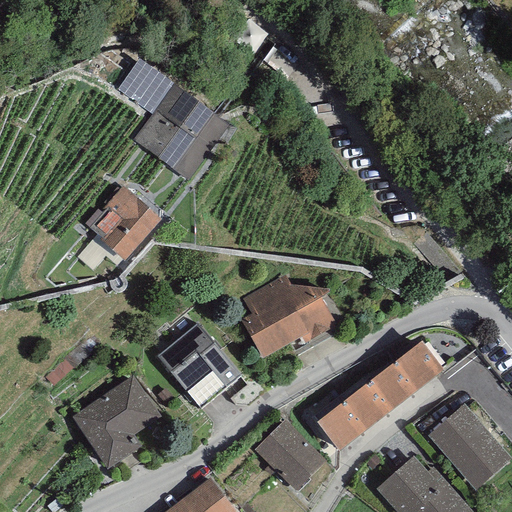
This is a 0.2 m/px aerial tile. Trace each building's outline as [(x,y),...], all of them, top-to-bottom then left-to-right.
[(174,81),(139,57),(117,89),(151,113),(174,81)] [(188,178),(229,122),(214,111),(174,81),(151,113),(132,138),(188,178)] [(161,217),(123,185),(103,208),(105,209),(90,226),(101,236),(99,238),(124,259),(161,217)] [(251,313),(240,319),(263,357),(289,342),(293,350),(332,330),(330,327),(336,324),(320,295),(327,292),(329,287),(290,283),(285,274),(243,298),(251,313)] [(240,373),(197,322),(157,355),(200,408),(240,373)] [(421,338),(396,357),(418,386),(443,366),(421,338)] [(391,407),(418,386),(396,357),(369,378),(391,407)] [(133,374),(72,415),(107,467),(142,444),(134,432),(161,414),(133,374)] [(391,407),(369,378),(344,398),(366,426),(391,407)] [(366,426),(344,398),(317,418),(339,447),(366,426)] [(511,457),(464,402),(428,434),(475,489),(511,457)] [(285,418),(255,447),(295,489),(325,460),(285,418)] [(413,454),(376,488),(398,511),(470,511),(472,510),(432,466),(428,470),(413,454)] [(237,511),(210,477),(180,500),(188,511),(237,511)] [(188,511),(180,500),(164,511),(188,511)]
